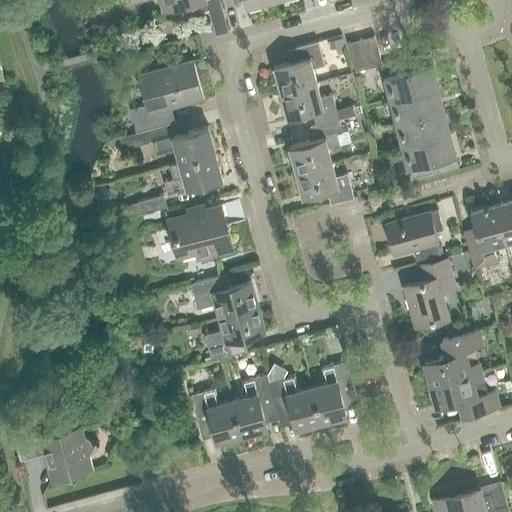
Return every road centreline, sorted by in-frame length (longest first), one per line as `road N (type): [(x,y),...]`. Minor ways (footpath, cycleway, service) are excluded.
road 1 (residential): [(404,450),(367,301),(292,320),(224,53),(392,9),(466,32)]
road 2 (residential): [(108,511),(309,456),(343,466),(404,450)]
road 3 (residential): [(511,161),(503,163),(466,32)]
